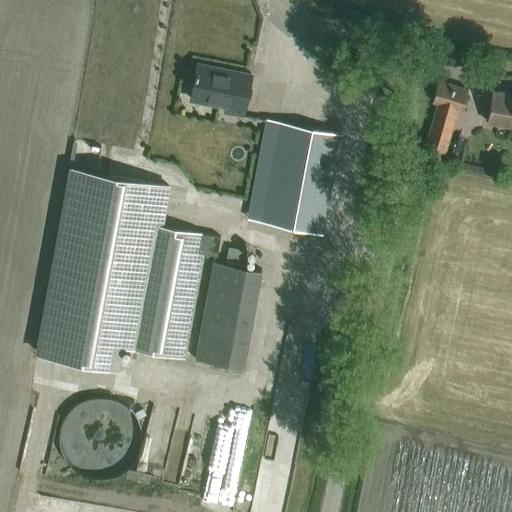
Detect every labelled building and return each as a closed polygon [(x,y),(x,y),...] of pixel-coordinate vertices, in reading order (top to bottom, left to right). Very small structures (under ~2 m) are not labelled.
[(253,50),(252,66),(264,67),(266,51),(253,50)] [(236,113),(242,114),(250,73),(232,70),(232,72),(222,70),(222,68),(197,63),(190,98),(237,107),(236,113)] [(432,100),(463,108),(468,87),(437,80),(432,100)] [(511,124),(511,93),(492,90),(486,120),(511,124)] [(265,142),(261,166),(273,168),(267,201),(263,221),(322,232),(340,133),(281,122),(278,142),(277,144),(265,142)] [(427,134),(424,145),(447,151),(450,140),(427,134)] [(67,165),(34,354),(115,368),(120,345),(183,357),(206,233),(163,225),(171,183),(67,165)] [(261,269),(246,266),(249,248),(229,245),(226,262),(214,260),(195,359),(243,368),(261,269)]
